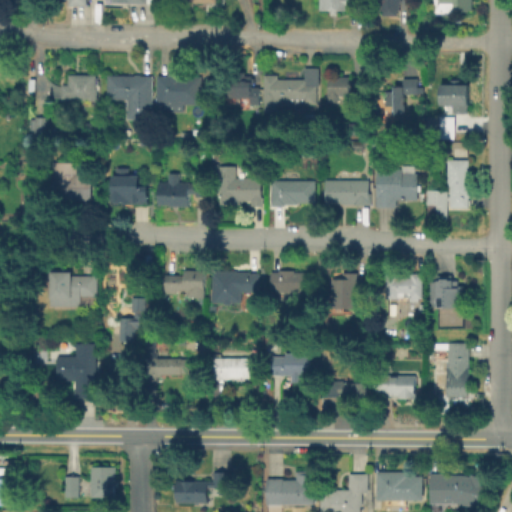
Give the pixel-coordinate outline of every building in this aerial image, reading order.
[(364,0),(364,8),(349,8),(349,10),(321,10),(321,0),(364,0)] [(400,2),(400,10),(382,10),(382,3),(375,3),(375,0),(402,0),(402,2),(400,2)] [(470,0),(470,11),(432,11),(432,0),(470,0)] [(268,80),(310,79),(309,71),(320,71),(321,109),(269,110),(268,80)] [(97,74),(97,88),(99,88),(98,100),(90,100),(90,99),(63,98),(63,97),(51,97),(51,80),(57,84),(63,85),(63,84),(69,84),(69,74),(97,74)] [(154,75),(153,119),(128,119),(128,99),(108,99),(109,74),(154,75)] [(203,80),(202,104),(186,104),(186,111),(160,111),(160,103),(158,104),(159,75),(178,75),(178,77),(185,78),(185,80),(203,80)] [(253,75),(253,86),(261,86),(261,105),(247,105),(247,100),(244,100),(244,97),(231,97),(231,75),(253,75)] [(351,76),(351,96),(339,96),(339,102),(330,102),(330,76),(351,76)] [(468,112),(452,112),(452,105),(440,105),(440,82),(449,83),(449,78),(460,78),(460,83),(468,83),(468,112)] [(423,79),(423,96),(411,96),(411,116),(399,116),(399,106),(387,106),(387,99),(389,99),(389,89),(399,89),(399,88),(405,88),(406,79),(423,79)] [(317,116),(317,138),(298,137),(299,115),(317,116)] [(454,116),(454,138),(441,137),(441,115),(454,116)] [(49,116),(48,135),(35,135),(36,116),(49,116)] [(349,134),(349,123),(363,123),(363,134),(349,134)] [(204,128),(204,135),(194,135),(194,127),(204,128)] [(365,148),(353,149),(353,141),(365,140),(365,148)] [(316,146),(316,156),(302,156),(302,146),(316,146)] [(468,207),(449,207),(449,200),(445,200),(445,219),(435,219),(435,204),(425,204),(425,189),(446,189),(446,195),(449,195),(449,185),(446,185),(446,159),(468,159),(468,207)] [(92,172),(92,200),(64,199),(64,192),(54,192),(54,161),(78,161),(78,172),(92,172)] [(238,177),(253,177),(253,174),(262,174),(263,205),(251,206),(251,200),(241,200),(241,203),(221,204),(221,165),(238,165),(238,177)] [(420,172),(419,199),(398,198),(398,207),(379,206),(379,167),(404,168),(404,172),(420,172)] [(132,176),(142,176),(142,187),(149,187),(149,204),(115,205),(115,176),(118,176),(118,168),(131,168),(132,176)] [(180,172),(180,181),(190,181),(190,183),(196,182),(196,178),(207,178),(207,195),(197,195),(197,193),(190,193),(190,206),(171,206),(171,204),(161,204),(161,181),(170,181),(170,172),(180,172)] [(316,179),(316,202),(299,202),(299,203),(285,203),(285,205),(272,205),(272,179),(316,179)] [(370,179),(371,204),(355,205),(355,203),(341,203),(341,202),(326,202),(326,179),(370,179)] [(206,270),(205,297),(191,296),(191,289),(177,289),(177,293),(166,292),(166,287),(160,287),(160,278),(166,278),(166,274),(184,274),(184,269),(206,270)] [(250,271),(250,272),(261,272),(261,291),(243,291),(243,302),(213,302),(213,269),(238,269),(238,271),(250,271)] [(294,269),(295,272),(313,272),(313,291),(272,291),(271,271),(279,271),(279,270),(294,269)] [(74,272),(74,276),(98,276),(98,298),(82,298),(82,307),(52,307),(52,272),(74,272)] [(399,277),(411,277),(411,272),(423,272),(424,297),(412,297),(412,296),(398,297),(398,298),(387,298),(386,272),(399,272),(399,277)] [(358,275),(357,295),(333,294),(333,277),(344,278),(344,275),(358,275)] [(428,306),(428,278),(456,278),(456,285),(464,285),(464,306),(428,306)] [(367,279),(367,291),(359,291),(359,279),(367,279)] [(150,310),(150,327),(136,327),(135,341),(122,341),(123,317),(135,317),(135,311),(131,311),(131,296),(146,297),(145,310),(150,310)] [(428,318),(419,323),(416,317),(424,312),(428,318)] [(96,342),(97,396),(76,397),(76,380),(58,380),(58,355),(76,354),(76,342),(96,342)] [(445,394),(445,360),(430,360),(430,342),(466,342),(466,394),(445,394)] [(310,352),(309,374),(272,374),(273,355),(285,355),(285,352),(310,352)] [(247,377),(247,383),(231,383),(231,378),(214,378),(213,358),(254,356),(254,377),(247,377)] [(193,358),(194,375),(164,376),(164,377),(151,378),(150,359),(193,358)] [(416,374),(416,398),(398,398),(398,395),(390,395),(390,392),(375,392),(375,374),(416,374)] [(344,379),(345,382),(369,381),(370,401),(354,402),(354,395),(322,397),(321,380),(344,379)] [(115,465),(115,479),(118,479),(118,487),(115,487),(115,495),(92,496),(92,466),(115,465)] [(314,470),(315,503),(269,504),(269,477),(283,477),(283,479),(296,479),(296,470),(314,470)] [(423,475),(423,499),(377,499),(377,470),(407,470),(407,475),(423,475)] [(229,471),(229,487),(208,487),(208,501),(177,501),(177,480),(214,480),(214,471),(229,471)] [(369,472),(369,492),(363,491),(363,505),(362,506),(362,511),(321,511),(321,490),(337,490),(337,489),(350,488),(350,472),(369,472)] [(460,473),(470,476),(471,473),(488,478),(480,507),(458,502),(430,502),(431,473),(460,473)] [(79,475),(79,496),(65,496),(65,475),(79,475)] [(0,507),(0,480),(17,480),(17,508),(0,507)]
